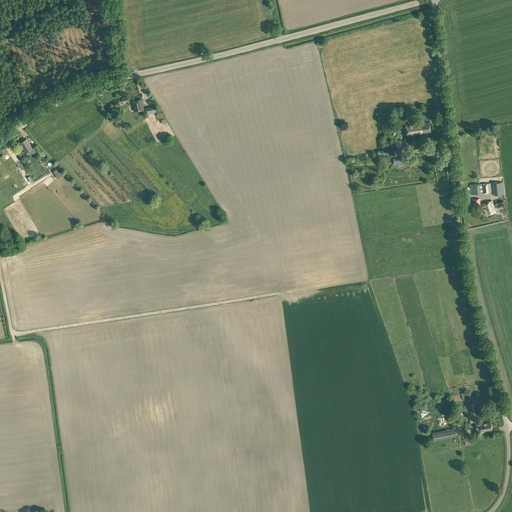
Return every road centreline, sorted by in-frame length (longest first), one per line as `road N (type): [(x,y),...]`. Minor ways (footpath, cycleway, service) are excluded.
road 1 (unclassified): [(491,511),(506,484),(507,435),(469,283),(432,0)]
road 2 (tertiary): [(0,138),(87,88),(429,0)]
